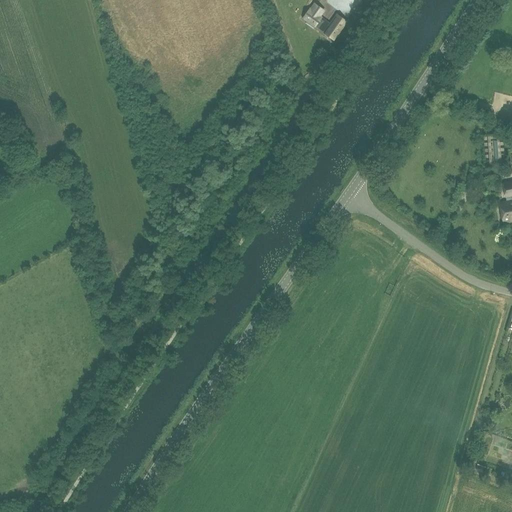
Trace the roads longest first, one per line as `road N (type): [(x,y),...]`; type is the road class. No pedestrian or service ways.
road 1 (tertiary): [(129,511),(350,191)]
road 2 (tertiary): [(350,191),(478,0)]
road 3 (unclassified): [(511,292),(451,268),(350,191)]
